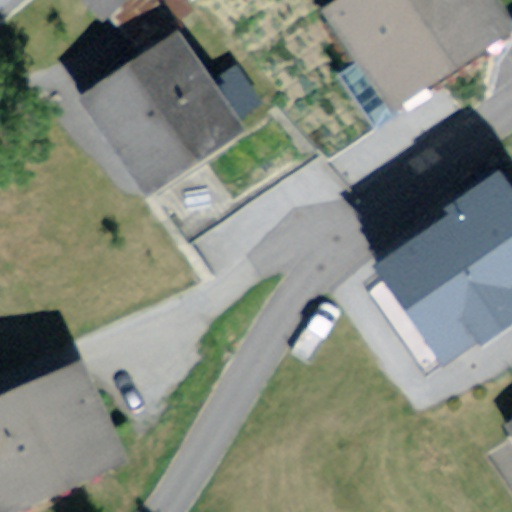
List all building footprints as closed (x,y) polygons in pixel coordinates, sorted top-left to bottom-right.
[(46,0),(76,37),(124,0),(46,0)] [(450,0),(332,0),(299,18),(350,113),(475,47),(450,0)] [(189,36),(81,99),(141,200),(248,137),(189,36)] [(511,180),(374,264),(436,365),(511,318),(511,180)] [(0,409),(0,511),(38,511),(132,467),(84,369),(0,409)]
